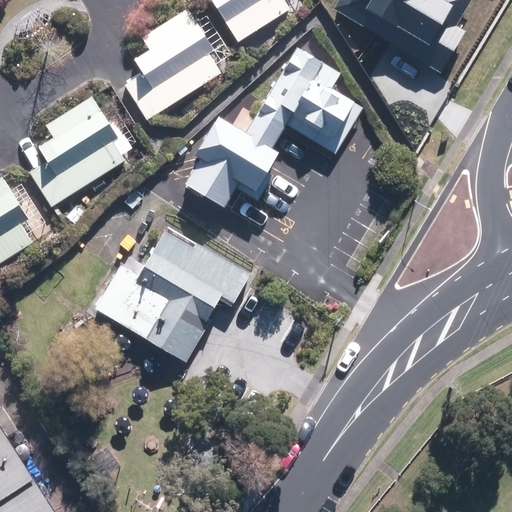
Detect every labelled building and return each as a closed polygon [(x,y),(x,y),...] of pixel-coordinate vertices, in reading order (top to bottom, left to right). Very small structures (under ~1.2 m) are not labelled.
[(215,0),(243,44),(295,11),(288,0),(215,0)] [(333,0),(325,14),(364,37),(385,0),(333,0)] [(151,122),(226,75),(214,55),(219,52),(192,10),(147,39),(155,52),(139,62),(147,75),(129,86),(151,122)] [(340,75),(294,51),(256,115),(283,129),(336,157),(363,110),(333,90),(340,75)] [(33,174),(55,209),(130,162),(118,143),(123,139),(97,99),(51,127),(59,139),(44,149),(52,162),(33,174)] [(181,187),(223,211),(234,191),(237,185),(262,198),(277,157),(272,150),(283,129),(256,115),(240,133),(215,120),(191,159),(196,162),(181,187)] [(7,178),(0,182),(0,267),(38,245),(33,237),(53,225),(27,185),(16,192),(7,178)] [(132,257),(101,311),(191,364),(216,322),(215,321),(225,302),(237,309),(256,277),(203,245),(200,250),(171,234),(151,268),(132,257)] [(77,333),(61,352),(74,363),(90,344),(77,333)] [(0,511),(60,511),(0,417),(0,511)] [(104,447),(85,461),(99,482),(119,467),(104,447)]
